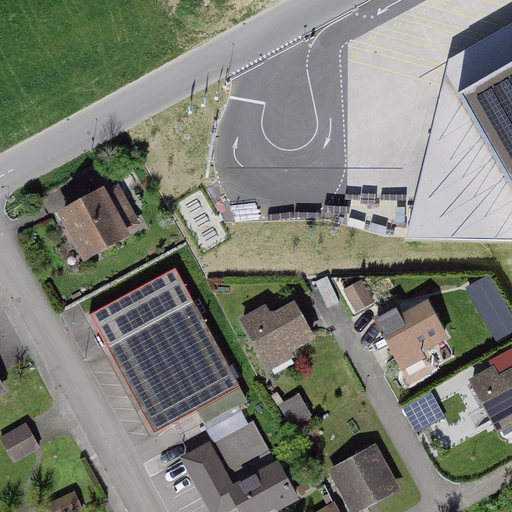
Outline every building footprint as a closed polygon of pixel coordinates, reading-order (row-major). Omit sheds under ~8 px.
[(511,60),(456,93),(511,189),(511,60)] [(120,233),(134,225),(114,189),(100,197),(99,195),(61,216),(67,227),(61,230),(69,244),(75,241),(83,256),(121,234),(120,233)] [(355,310),(368,302),(358,285),(345,292),(355,310)] [(191,302),(105,349),(151,435),(237,388),(191,302)] [(263,363),(309,338),(292,306),(268,319),(265,313),(259,316),(257,313),(241,322),(263,363)] [(401,319),(398,313),(392,316),(390,313),(373,322),(396,363),(442,337),(425,306),(401,319)] [(485,375),(470,383),(492,424),(511,413),(511,372),(497,381),(494,375),(487,378),(485,375)] [(287,489),(251,423),(182,460),(211,511),(220,511),(235,504),(239,511),(257,511),(273,504),(270,498),(287,489)] [(24,426),(2,439),(14,459),(36,446),(24,426)] [(331,472),(352,511),(392,490),(371,451),(331,472)] [(47,511),(75,511),(80,510),(72,493),(45,507),(47,511)]
